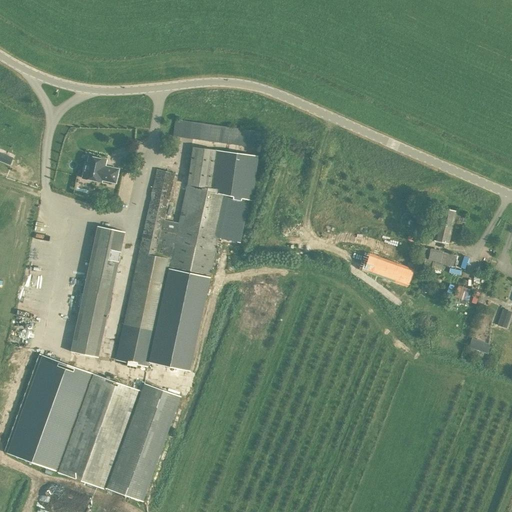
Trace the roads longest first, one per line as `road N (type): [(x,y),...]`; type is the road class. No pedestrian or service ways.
road 1 (unclassified): [(511,194),(246,83),(94,89),(58,82),(0,51)]
road 2 (track): [(333,118),(302,269)]
